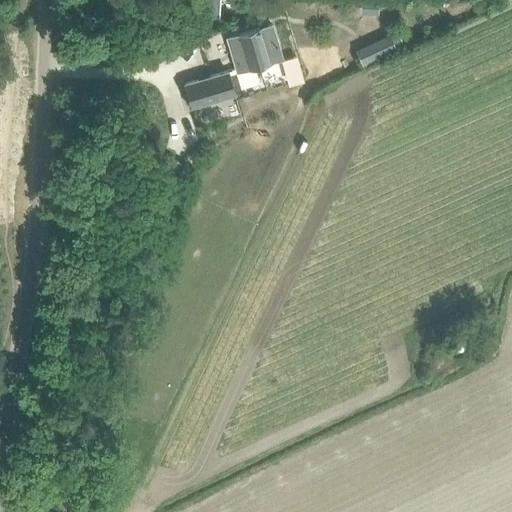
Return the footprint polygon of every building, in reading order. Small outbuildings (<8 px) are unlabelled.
[(240,37),(227,40),(235,67),(231,68),(233,73),(237,72),(249,86),(274,79),(270,63),(260,29),(239,35),(240,37)] [(368,50),(357,55),(363,68),(374,63),(368,50)] [(229,70),(226,71),(185,83),(192,105),(230,94),(235,93),(229,70)] [(322,72),(314,76),(321,89),(328,85),(322,72)] [(171,157),(160,171),(171,179),(181,164),(171,157)]
